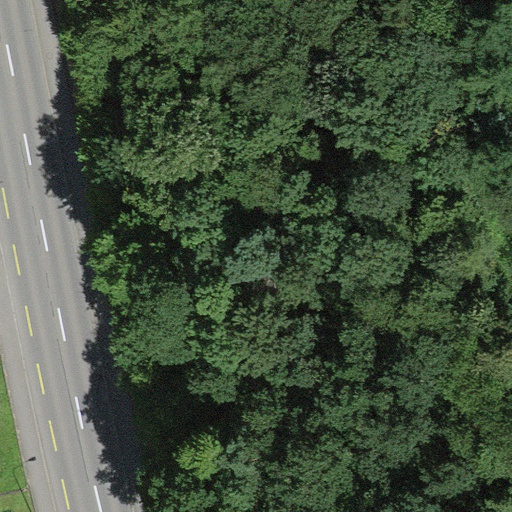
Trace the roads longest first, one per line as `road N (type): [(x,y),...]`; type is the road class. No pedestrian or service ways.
road 1 (primary): [(0,0),(53,295),(105,511)]
road 2 (track): [(511,267),(481,157),(465,0)]
